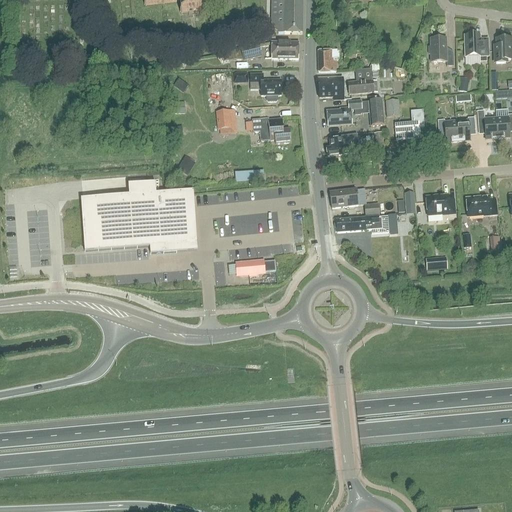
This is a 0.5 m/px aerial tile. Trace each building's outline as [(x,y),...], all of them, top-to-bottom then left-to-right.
[(143,0),(144,4),(143,4),(144,6),(145,5),(145,7),(146,6),(163,4),(163,5),(164,4),(179,2),(180,12),(179,12),(179,13),(181,13),(181,14),(182,14),(182,13),(199,12),(200,12),(200,11),(201,11),(201,9),(200,9),(199,0),(200,0),(143,0)] [(302,35),(302,0),(270,0),(270,25),(278,25),(278,35),(299,35),(302,35)] [(480,40),(480,36),(464,36),(465,58),(480,57),(480,63),(486,63),(486,58),(488,58),(488,40),(480,40)] [(446,53),(446,39),(430,40),(430,48),(428,48),(428,55),(430,55),(431,64),(446,63),(446,67),(453,67),(453,53),(446,53)] [(510,41),(497,41),(498,53),(495,53),(496,65),(505,65),(505,62),(511,61),(510,56),(511,55),(511,46),(510,46),(510,41)] [(298,44),(272,44),(271,60),(298,61),(298,44)] [(261,58),(258,46),(240,52),(243,64),(261,58)] [(96,65),(103,65),(102,51),(95,51),(96,65)] [(338,59),(339,59),(339,54),(337,51),(317,52),(317,74),(336,72),(335,62),(338,62),(338,59)] [(263,75),(249,75),(250,91),(260,91),(260,97),(266,97),(266,101),(267,103),(276,103),(277,101),(277,97),(281,97),(280,81),(263,82),(263,75)] [(177,80),(172,88),(179,92),(184,84),(177,80)] [(318,80),(318,99),(334,100),(334,102),(342,102),(342,81),(318,80)] [(376,82),(372,82),(348,84),(348,96),(372,94),(377,94),(376,82)] [(460,83),(459,92),(467,93),(468,84),(460,83)] [(370,128),(383,127),(381,102),(368,103),(369,115),(370,128)] [(348,104),(348,110),(340,110),(340,112),(326,113),(327,128),(351,126),(350,112),(361,111),(361,103),(348,104)] [(368,103),(361,103),(361,111),(362,116),(369,115),(368,103)] [(387,119),(400,118),(398,103),(386,104),(387,119)] [(168,104),(168,115),(180,115),(180,104),(168,104)] [(497,140),(496,119),(484,120),(483,111),(477,111),(477,118),(478,131),(484,131),(485,141),(497,140)] [(220,130),(230,129),(229,112),(216,113),(218,131),(220,130)] [(411,125),(395,126),(396,141),(419,139),(418,131),(423,130),(422,112),(410,113),(411,125)] [(496,119),(497,140),(509,139),(509,129),(511,128),(511,115),(507,116),(507,119),(496,119)] [(456,122),(457,143),(469,142),(469,132),(475,132),(474,119),(467,119),(467,122),(456,122)] [(281,121),(268,122),(267,120),(252,121),(253,133),(260,132),(261,143),(269,142),(275,142),(275,146),(290,144),(289,131),(282,131),(281,121)] [(457,143),(456,122),(444,123),(444,121),(437,121),(438,134),(444,134),(445,144),(457,143)] [(178,127),(168,129),(169,138),(179,137),(178,127)] [(381,132),(373,133),(377,163),(384,162),(381,132)] [(343,156),(354,154),(354,147),(358,146),(356,136),(340,138),(340,140),(329,141),(329,149),(326,149),(327,158),(343,156)] [(182,161),(176,171),(186,178),(193,167),(182,161)] [(263,172),(255,172),(256,183),(263,182),(263,172)] [(241,173),(234,174),(235,185),(242,184),(241,173)] [(176,246),(189,245),(187,205),(194,205),(193,192),(156,194),(155,184),(134,185),(135,196),(129,196),(81,200),(84,253),(150,248),(150,255),(176,253),(176,246)] [(356,191),(329,194),(329,195),(331,210),(365,206),(363,190),(356,191)] [(414,193),(404,194),(406,215),(415,214),(414,193)] [(434,199),(425,200),(427,218),(455,216),(453,201),(447,201),(447,196),(434,197),(434,199)] [(479,200),(465,201),(466,217),(489,215),(489,217),(497,217),(496,204),(488,205),(488,197),(479,198),(479,200)] [(365,217),(379,216),(378,205),(364,206),(365,217)] [(389,233),(388,222),(388,218),(336,222),(336,224),(334,225),(334,226),(334,228),(335,229),(336,230),(337,234),(371,232),(372,232),(372,235),(389,233)] [(463,237),(462,237),(463,250),(465,249),(465,250),(470,249),(471,249),(470,236),(468,236),(463,236),(463,237)] [(500,247),(499,237),(485,238),(485,248),(500,247)] [(446,260),(425,262),(426,273),(447,271),(446,260)] [(263,261),(235,263),(236,278),(248,277),(248,278),(256,277),(256,275),(264,275),(264,273),(275,272),(274,261),(263,262),(263,261)]
